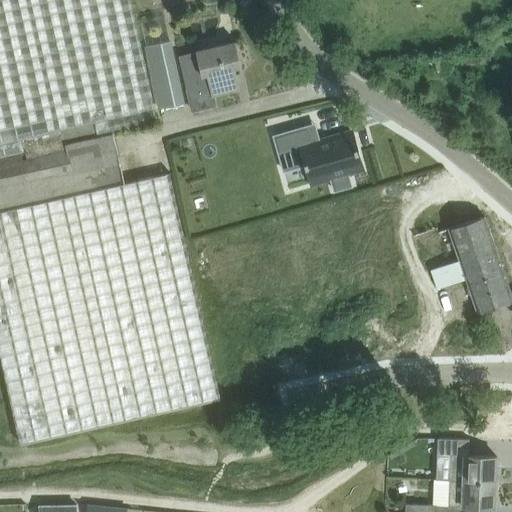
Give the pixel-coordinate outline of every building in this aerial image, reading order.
[(157,119),(135,21),(130,0),(0,0),(0,155),(25,150),(25,151),(0,156),(0,352),(20,442),(220,397),(169,172),(125,182),(114,132),(96,136),(96,133),(157,119)] [(160,108),(184,103),(170,41),(146,46),(160,108)] [(217,45),(195,51),(179,55),(191,111),(200,109),(209,107),(217,105),(214,94),(220,93),(240,88),(235,67),(242,65),(236,41),(217,45)] [(334,190),(352,185),(348,171),(362,167),(358,151),(359,151),(358,146),(356,146),(352,131),(313,142),(308,124),(277,133),(278,135),(282,151),(283,152),(302,146),(306,161),(305,161),(306,166),(308,166),(312,182),(331,176),(334,190)] [(511,294),(485,215),(466,222),(448,227),(459,259),(466,279),(477,312),(495,306),(511,300),(511,294)] [(478,401),(477,416),(488,416),(488,402),(478,401)] [(437,455),(450,455),(449,480),(496,482),(497,456),(469,454),(470,438),(437,437),(431,436),(431,441),(437,441),(437,455)] [(449,480),(448,504),(460,505),(462,505),(462,506),(475,506),(495,507),(496,482),(449,480)] [(432,511),(433,504),(432,504),(405,503),(404,511),(432,511)]
